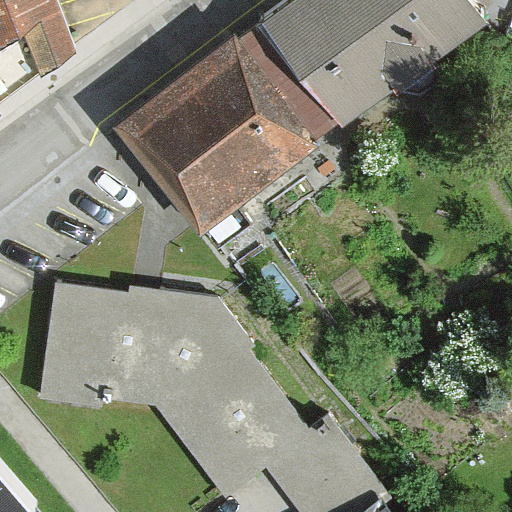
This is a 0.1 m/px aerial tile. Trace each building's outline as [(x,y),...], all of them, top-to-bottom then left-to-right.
[(0,0),(0,95),(72,43),(55,0),(0,0)] [(484,0),(272,0),(262,8),(343,112),(486,2),(484,0)] [(343,112),(262,8),(120,115),(200,221),(343,112)] [(136,299),(62,290),(51,390),(162,403),(230,498),(267,472),(295,511),(313,511),(368,474),(326,416),(305,431),(242,345),(250,340),(216,293),(138,284),(136,299)] [(0,511),(25,511),(36,504),(0,460),(0,511)] [(390,511),(380,499),(363,511),(390,511)]
